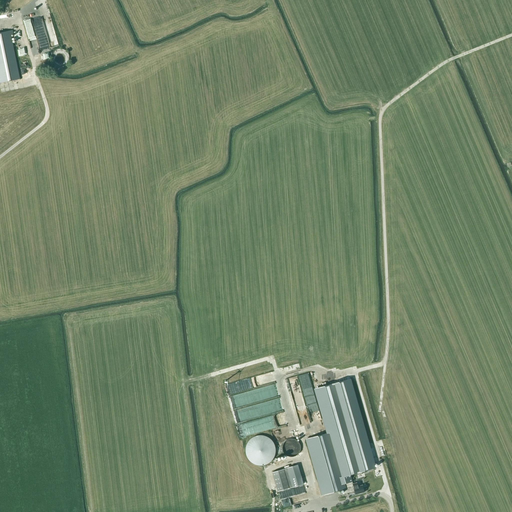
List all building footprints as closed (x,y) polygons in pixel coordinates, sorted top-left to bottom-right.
[(0,82),(20,79),(11,35),(13,34),(13,30),(0,32),(0,82)] [(57,39),(55,31),(47,33),(50,46),(58,44),(58,42),(55,43),(54,41),(55,41),(55,40),(57,39)] [(67,63),(68,62),(69,61),(69,59),(69,57),(69,55),(68,53),(67,52),(66,51),(65,50),(63,49),(62,49),(60,49),(58,49),(56,50),(54,51),(53,53),(52,55),(51,56),(51,58),(52,60),(52,62),(53,63),(55,65),(56,66),(57,66),(59,67),(61,67),(62,66),(64,66),(66,65),(67,63)] [(298,414),(307,412),(305,405),(303,406),(302,404),(296,405),(298,414)] [(245,433),(256,430),(254,421),(246,423),(247,427),(243,428),(245,433)] [(343,489),(344,494),(354,491),(355,494),(364,492),(362,485),(358,486),(357,483),(353,484),(350,474),(361,472),(349,427),(306,439),(322,495),(343,489)] [(272,461),(275,454),(274,446),(271,439),(263,436),(259,437),(257,437),(258,437),(252,440),(254,441),(252,443),(251,445),(248,446),(246,451),(247,455),(250,462),(259,466),(264,465),(272,461)] [(288,439),(286,440),(285,441),(284,443),(283,444),(282,446),(282,448),(282,450),(283,451),(284,453),(285,454),(286,455),(288,456),(290,457),(291,457),(293,457),(295,456),(297,455),(298,454),(299,453),(300,451),(300,450),(301,448),(300,446),(300,444),(299,443),(298,441),(297,440),(295,439),(293,439),(291,439),(290,439),(288,439)] [(298,465),(285,468),(291,488),(303,484),(298,465)] [(289,488),(283,469),(272,472),(277,491),(289,488)] [(292,496),(282,498),(283,505),(301,502),(300,495),(297,496),(298,498),(292,499),(292,496)]
